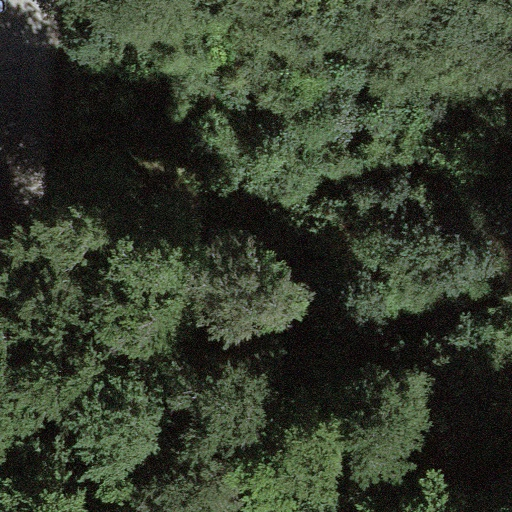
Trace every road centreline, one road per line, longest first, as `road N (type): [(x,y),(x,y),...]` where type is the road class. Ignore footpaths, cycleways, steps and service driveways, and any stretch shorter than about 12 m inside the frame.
road 1 (track): [(36,511),(96,452),(511,259)]
road 2 (track): [(0,435),(26,349),(45,0)]
